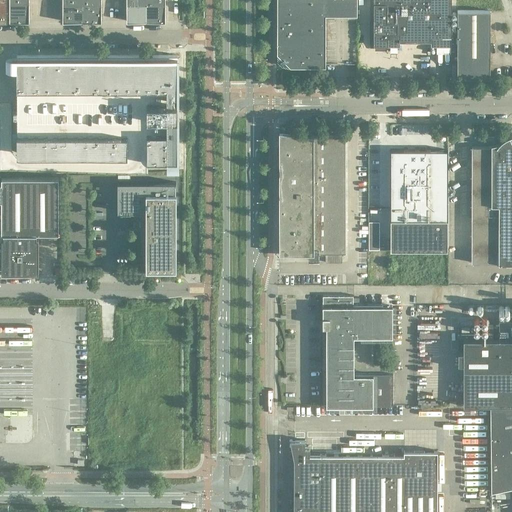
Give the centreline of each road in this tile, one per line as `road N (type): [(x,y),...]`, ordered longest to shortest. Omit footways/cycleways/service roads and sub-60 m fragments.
road 1 (primary): [(225,0),(226,494)]
road 2 (unclassified): [(272,511),(271,278),(249,247)]
road 3 (primary): [(249,494),(249,247)]
road 4 (tertiary): [(0,495),(226,494)]
road 5 (unclassified): [(511,108),(300,106)]
road 6 (unclassified): [(0,37),(172,38)]
road 7 (unclassified): [(0,290),(167,289)]
road 8 (unknown): [(346,107),(354,264)]
road 9 (primary): [(250,126),(250,0)]
road 10 (primary): [(249,247),(250,126)]
